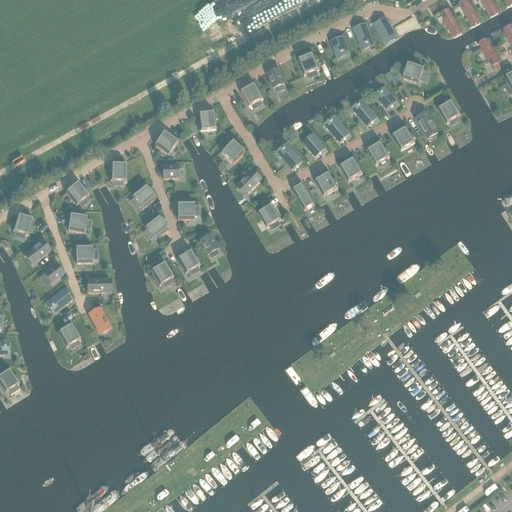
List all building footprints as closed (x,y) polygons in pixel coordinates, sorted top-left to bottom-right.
[(459,5),(470,25),(477,21),(466,1),(466,2),(464,0),(462,0),(458,2),(460,5),(459,5)] [(479,0),(488,15),(495,10),(489,0),(479,0)] [(441,16),(452,35),(459,31),(448,11),(447,12),(446,9),(440,13),(442,15),(441,16)] [(395,37),(385,19),(373,26),(383,44),(395,37)] [(360,49),(373,43),(366,25),(353,30),(360,49)] [(343,38),(330,43),(336,57),(349,52),(343,38)] [(494,70),(499,67),(498,64),(499,64),(488,45),(481,49),(491,68),(492,68),(494,70)] [(313,56),(298,62),(304,77),(319,71),(316,63),(319,62),(317,57),(314,58),(313,56)] [(408,65),(403,81),(418,86),(423,70),(408,65)] [(279,71),(268,76),(273,91),(284,86),(279,71)] [(255,86),(241,94),(249,109),(263,101),(255,86)] [(386,113),(396,104),(387,92),(376,101),(386,113)] [(363,103),(352,112),(365,127),(376,118),(363,103)] [(461,117),(452,103),(438,111),(446,126),(461,117)] [(216,131),(214,114),(198,116),(200,133),(216,131)] [(416,121),(425,137),(428,141),(438,135),(435,131),(426,115),(416,121)] [(345,141),(349,137),(334,120),(324,129),(337,144),(343,139),(345,141)] [(392,138),(401,153),(415,144),(406,130),(392,138)] [(178,143),(164,133),(155,146),(168,156),(178,143)] [(315,138),(304,147),(315,159),(321,154),(323,156),(327,152),(315,138)] [(245,154),(233,142),(221,154),(233,165),(245,154)] [(390,159),(381,145),(367,153),(375,167),(390,159)] [(291,173),(302,164),(289,149),(278,158),(291,173)] [(362,175),(354,161),(340,169),(348,183),(362,175)] [(110,183),(127,183),(127,167),(111,166),(110,183)] [(179,180),(178,168),(163,168),(163,180),(179,180)] [(253,173),(247,179),(245,177),(241,181),(243,183),(237,189),(245,198),(261,181),(253,173)] [(329,175),(315,183),(323,198),(338,189),(329,175)] [(88,196),(78,183),(65,193),(75,206),(88,196)] [(314,206),(303,186),(293,192),(304,212),(314,206)] [(142,211),(155,200),(145,187),(132,197),(142,211)] [(194,205),(177,205),(178,222),(194,221),(194,205)] [(281,221),(272,207),(258,215),(267,230),(281,221)] [(68,232),(84,234),(87,218),(71,215),(68,232)] [(18,217),(13,233),(29,238),(34,222),(18,217)] [(148,226),(145,228),(155,241),(168,231),(158,218),(153,222),(151,220),(147,223),(148,226)] [(210,237),(200,243),(208,257),(218,251),(210,237)] [(43,243),(28,254),(35,263),(50,252),(43,243)] [(92,249),(75,249),(75,266),(92,265),(92,249)] [(191,253),(177,261),(186,275),(200,267),(195,260),(192,255),(191,253)] [(170,278),(162,263),(156,267),(154,264),(149,267),(151,269),(147,271),(156,286),(170,278)] [(56,267),(44,277),(51,286),(63,276),(56,267)] [(111,295),(111,283),(87,282),(87,294),(111,295)] [(48,303),(52,308),(51,308),(53,310),(53,309),(57,314),(73,302),(64,291),(48,303)] [(99,310),(89,316),(98,332),(100,337),(110,331),(108,327),(99,310)] [(81,341),(72,326),(58,335),(66,349),(81,341)] [(10,375),(0,380),(0,389),(4,397),(19,389),(10,375)]
